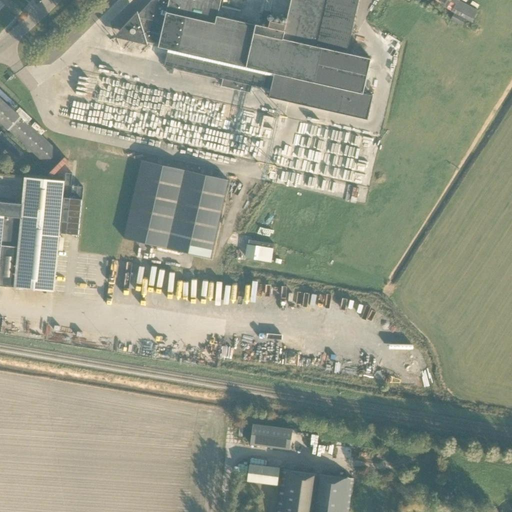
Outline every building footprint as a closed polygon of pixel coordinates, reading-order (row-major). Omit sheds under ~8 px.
[(218,16),(221,0),(151,0),(139,14),(137,12),(114,36),(148,44),(146,41),(154,43),(156,42),(159,43),(158,47),(169,49),(165,65),(223,78),(221,85),(250,92),(252,83),(271,88),(269,96),(367,119),(372,95),(364,93),(372,59),(347,53),(358,0),(291,0),(284,30),(256,24),(256,25),(218,16)] [(448,0),(451,1),(455,3),(451,11),(471,22),(478,10),(459,0),(448,0)] [(451,19),(462,25),(465,19),(454,13),(451,19)] [(5,92),(2,96),(12,105),(15,101),(5,92)] [(0,96),(0,121),(46,164),(58,151),(28,122),(16,111),(0,96)] [(20,107),(16,111),(28,122),(32,118),(20,107)] [(35,122),(32,126),(41,134),(44,131),(35,122)] [(0,155),(9,145),(0,136),(0,155)] [(15,144),(10,149),(14,153),(19,148),(15,144)] [(211,258),(228,180),(142,160),(124,238),(211,258)] [(22,204),(9,203),(0,202),(0,286),(54,291),(65,180),(25,176),(22,204)] [(272,261),(275,244),(250,240),(249,245),(258,246),(257,254),(248,252),(247,257),(272,261)] [(253,424),(250,444),(251,444),(290,449),(293,429),(253,424)] [(247,481),(278,485),(280,467),(250,463),(247,481)] [(348,511),(353,478),(283,470),(278,511),(348,511)]
